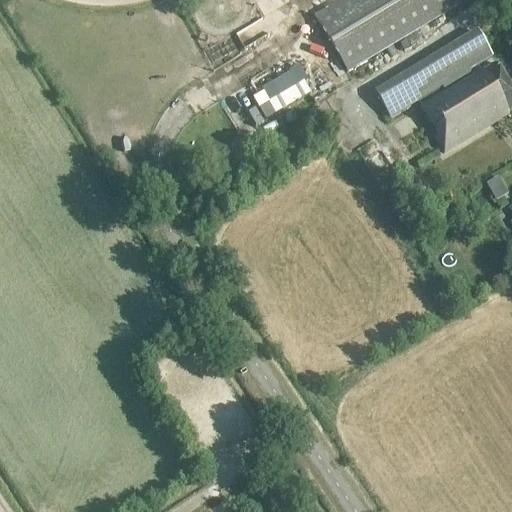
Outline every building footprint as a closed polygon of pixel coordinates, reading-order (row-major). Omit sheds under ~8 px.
[(456,0),(345,0),(313,19),(346,73),(460,5),(456,0)] [(257,38),(286,22),(280,11),(250,27),(257,38)] [(511,36),(503,19),(423,60),(418,49),(388,65),(409,104),(511,50),(511,36)] [(511,83),(508,86),(495,65),(420,110),(428,124),(425,126),(443,155),(511,112),(511,83)] [(288,89),(295,102),(333,84),(327,70),(288,89)] [(404,140),(423,160),(432,151),(413,131),(404,140)] [(234,163),(249,153),(241,142),(227,151),(234,163)] [(268,412),(246,371),(233,372),(233,373),(211,375),(230,364),(215,338),(209,339),(172,359),(206,421),(214,417),(210,408),(234,407),(234,414),(241,414),(246,422),(246,427),(233,434),(237,441),(250,440),(230,451),(231,460),(250,458),(249,448),(252,448),(275,435),(269,424),(268,412)] [(230,476),(202,489),(209,502),(236,489),(230,476)] [(279,494),(264,503),(268,511),(276,511),(286,507),(279,494)]
